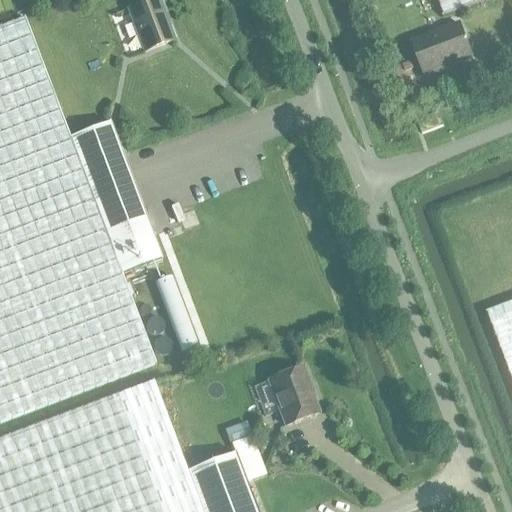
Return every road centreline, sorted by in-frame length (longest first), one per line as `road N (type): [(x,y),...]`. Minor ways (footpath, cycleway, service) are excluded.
road 1 (residential): [(488,511),(364,184)]
road 2 (residential): [(364,184),(292,0)]
road 3 (residential): [(364,184),(511,129)]
